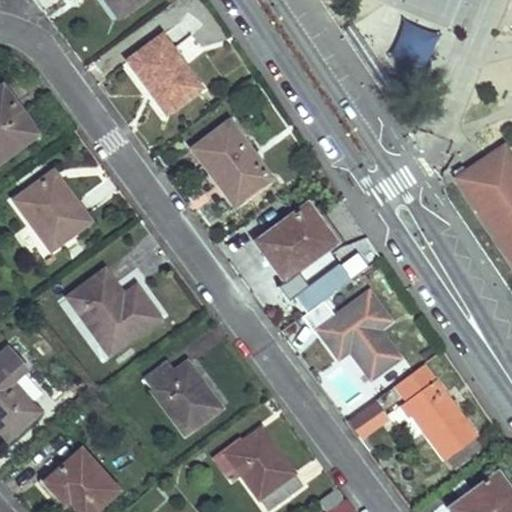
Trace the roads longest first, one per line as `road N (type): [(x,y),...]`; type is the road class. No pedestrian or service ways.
road 1 (residential): [(386,511),(41,45),(20,22),(0,15)]
road 2 (tertiary): [(259,0),(511,380)]
